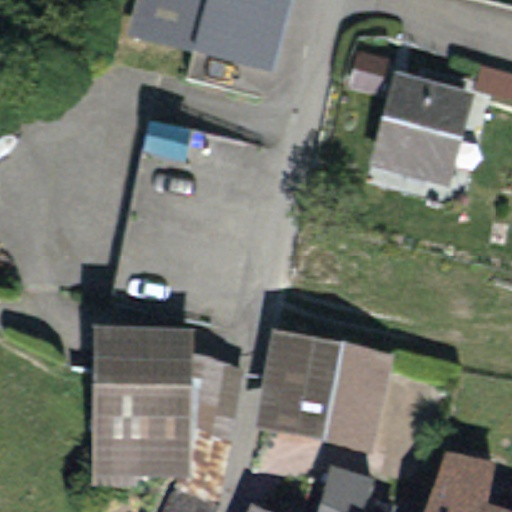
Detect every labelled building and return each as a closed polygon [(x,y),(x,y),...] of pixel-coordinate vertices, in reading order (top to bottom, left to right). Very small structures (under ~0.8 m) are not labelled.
[(269,83),(289,0),(131,0),(120,47),(269,83)] [(477,75),(511,83),(511,55),(484,48),(477,75)] [(466,109),(392,87),(365,176),(439,198),(466,109)] [(184,339),(87,339),(89,490),(185,489),(184,339)] [(386,366),(268,340),(247,437),(365,463),(386,366)] [(421,511),(478,511),(490,481),(438,463),(421,511)] [(204,511),(169,501),(163,511),(204,511)]
